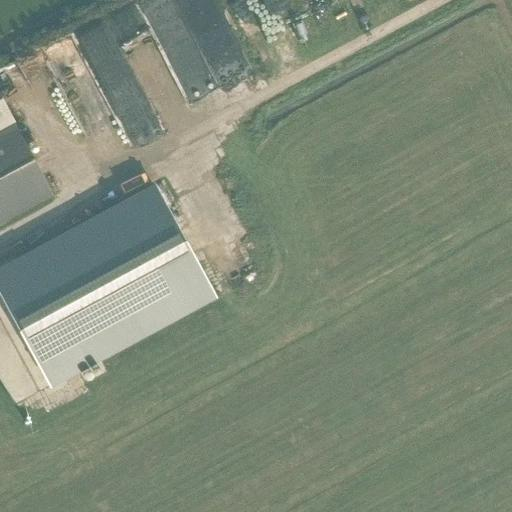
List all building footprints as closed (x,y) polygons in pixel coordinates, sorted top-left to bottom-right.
[(178,0),(207,60),(238,45),(216,0),(178,0)] [(138,1),(40,44),(74,119),(110,103),(126,139),(187,112),(138,1)] [(0,131),(14,124),(0,97),(0,131)] [(0,224),(53,196),(15,126),(0,133),(0,224)] [(155,185),(0,268),(0,294),(51,389),(217,299),(155,185)] [(224,203),(212,210),(219,221),(231,214),(224,203)] [(245,253),(239,263),(260,275),(266,265),(245,253)]
